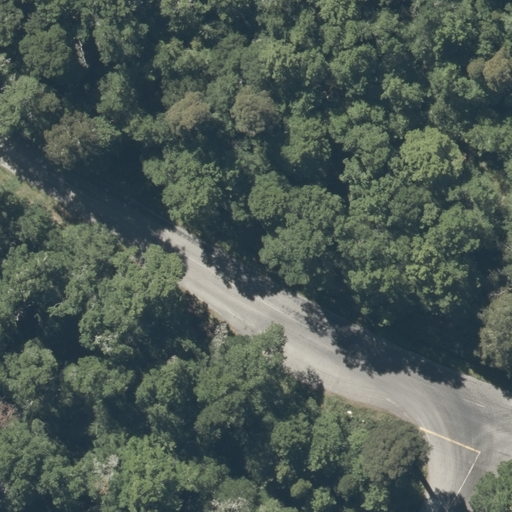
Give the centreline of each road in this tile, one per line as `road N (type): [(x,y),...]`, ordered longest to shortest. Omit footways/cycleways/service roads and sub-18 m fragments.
road 1 (tertiary): [(0,157),(378,358),(505,404)]
road 2 (unclassified): [(430,511),(505,404)]
